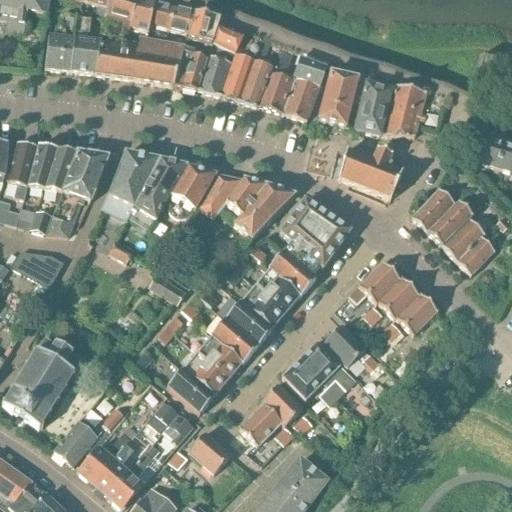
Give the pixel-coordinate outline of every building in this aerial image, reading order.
[(0,0),(0,25),(24,30),(25,17),(45,21),(47,0),(0,0)] [(57,0),(58,1),(81,6),(97,10),(95,19),(103,21),(106,10),(107,0),(57,0)] [(107,0),(106,10),(103,21),(101,29),(102,30),(126,36),(128,32),(129,27),(136,2),(128,0),(107,0)] [(153,6),(136,2),(129,27),(128,32),(147,36),(149,28),(148,28),(153,6)] [(148,28),(149,28),(167,34),(173,11),(153,6),(148,28)] [(193,17),(173,11),(167,34),(188,39),(193,17)] [(218,24),(193,17),(188,39),(187,42),(212,49),(212,48),(211,47),(217,29),(218,24)] [(62,41),(48,40),(44,73),(68,76),(75,20),(59,18),(58,35),(62,35),(62,41)] [(75,20),(68,76),(93,79),(100,45),(89,44),(83,43),(84,37),(89,38),(90,22),(75,20)] [(212,48),(233,58),(235,58),(236,55),(242,41),(217,29),(211,47),(212,48)] [(124,42),(126,36),(102,30),(99,42),(100,42),(100,45),(93,79),(172,91),(184,51),(185,50),(138,41),(138,44),(124,42)] [(233,58),(219,101),(238,106),(261,42),(253,39),(251,45),(242,41),(236,55),(235,58),(233,58)] [(261,42),(238,106),(256,111),(269,76),(282,80),(293,56),(282,51),(274,69),(272,69),(261,66),(263,66),(270,46),(261,42)] [(212,48),(212,49),(206,63),(207,63),(196,95),(219,101),(233,58),(212,48)] [(193,53),(185,50),(184,51),(172,91),(196,95),(207,63),(206,63),(192,58),(193,53)] [(293,81),(318,89),(325,70),(299,62),(297,68),(292,65),(286,82),(292,84),(293,81)] [(269,76),(256,111),(281,118),(292,84),(286,82),(282,80),(269,76)] [(329,77),(317,126),(343,133),(346,133),(348,127),(345,126),(350,107),(355,108),(361,86),(356,84),(329,77)] [(292,84),(281,118),(306,126),(318,89),(293,81),(292,84)] [(354,135),(379,141),(390,94),(366,88),(361,86),(355,108),(361,109),(354,135)] [(394,89),(380,141),(413,142),(418,125),(422,127),(424,121),(419,119),(425,97),(394,89)] [(511,183),(511,151),(485,143),(478,167),(510,177),(509,182),(511,183)] [(23,204),(27,191),(36,150),(16,147),(7,185),(16,188),(13,202),(23,204)] [(27,191),(44,194),(56,153),(36,150),(27,191)] [(51,207),(56,208),(75,157),(56,153),(44,194),(54,195),(51,207)] [(338,183),(387,204),(389,205),(401,177),(386,170),(390,159),(376,153),(371,165),(346,154),(338,183)] [(56,208),(51,220),(45,239),(67,242),(82,203),(89,206),(107,162),(75,157),(56,208)] [(125,226),(131,215),(159,165),(124,158),(107,201),(101,214),(119,223),(125,226)] [(148,236),(167,205),(185,171),(159,165),(131,215),(135,218),(131,225),(148,236)] [(189,220),(194,213),(213,178),(186,170),(185,171),(167,205),(166,210),(167,214),(169,218),(172,221),(176,223),(181,224),(185,223),(189,220)] [(211,224),(224,209),(242,185),(213,178),(194,213),(211,224)] [(261,234),(292,201),(293,201),(242,185),(224,209),(239,221),(232,230),(249,245),(260,234),(261,234)] [(454,208),(438,193),(410,222),(426,237),(454,208)] [(0,226),(15,231),(19,217),(8,214),(11,207),(0,204),(0,226)] [(290,247),(300,256),(326,220),(303,204),(279,237),(290,247)] [(441,252),(468,225),(476,216),(482,210),(479,208),(469,218),(457,206),(455,209),(454,208),(426,237),(441,252)] [(21,213),(19,217),(15,231),(28,235),(34,217),(21,213)] [(45,239),(51,220),(35,216),(34,217),(28,235),(45,239)] [(349,236),(326,220),(300,256),(319,272),(321,274),(349,236)] [(509,229),(501,222),(496,227),(503,234),(509,229)] [(456,268),(480,243),(484,239),(468,225),(441,252),(456,268)] [(480,243),(456,268),(470,280),(494,256),(480,243)] [(125,267),(132,256),(114,245),(107,256),(125,267)] [(290,247),(283,256),(311,281),(319,272),(300,256),(290,247)] [(249,257),(260,266),(266,258),(256,249),(249,257)] [(162,261),(152,254),(146,263),(156,270),(162,261)] [(50,261),(20,256),(10,271),(48,292),(62,267),(50,261)] [(299,302),(315,284),(311,281),(283,256),(267,274),(267,275),(298,301),(299,302)] [(233,273),(241,280),(248,271),(240,265),(233,273)] [(376,307),(399,284),(382,267),(348,301),(356,309),(366,299),(376,309),(377,308),(376,307)] [(241,280),(233,273),(226,283),(234,289),(241,280)] [(285,318),(298,301),(267,275),(254,291),(285,318)] [(174,309),(182,297),(156,280),(148,292),(174,309)] [(400,283),(399,284),(376,307),(377,308),(394,325),(395,323),(417,300),(400,283)] [(285,318),(254,291),(240,307),(271,334),(285,318)] [(200,303),(210,311),(217,304),(207,295),(200,303)] [(395,323),(412,341),(437,317),(419,299),(417,300),(395,323)] [(271,334),(240,307),(239,307),(224,324),(256,352),(271,334)] [(197,318),(193,315),(186,309),(180,316),(191,325),(197,318)] [(361,321),(371,330),(381,320),(372,311),(361,321)] [(166,332),(172,338),(181,328),(175,322),(166,332)] [(256,352),(224,324),(209,342),(210,342),(241,369),(256,352)] [(399,336),(390,327),(380,337),(389,346),(399,336)] [(365,355),(340,330),(323,348),(347,372),(365,355)] [(172,338),(166,332),(157,343),(164,348),(172,338)] [(1,411),(38,433),(39,431),(41,432),(42,431),(40,430),(47,419),(49,420),(50,418),(48,417),(54,406),(56,407),(57,406),(55,405),(62,394),(64,395),(65,393),(63,392),(70,381),(72,382),(73,381),(71,380),(81,363),(44,341),(34,357),(32,356),(31,358),(33,359),(26,370),(25,369),(24,370),(25,371),(19,382),(17,381),(16,383),(18,384),(11,395),(9,393),(8,395),(10,396),(4,407),(2,406),(1,408),(3,409),(1,411)] [(227,385),(241,369),(210,342),(196,358),(227,385)] [(315,347),(298,364),(322,388),(339,371),(315,347)] [(373,353),(360,367),(370,377),(384,364),(373,353)] [(136,367),(143,372),(150,364),(152,362),(145,356),(136,367)] [(213,401),(227,385),(196,358),(182,375),(213,401)] [(280,381),(283,384),(305,406),(322,388),(298,364),(280,381)] [(213,401),(182,375),(181,374),(166,392),(198,420),(214,402),(213,401)] [(335,384),(327,393),(337,403),(345,395),(335,384)] [(378,388),(370,396),(380,406),(388,398),(378,388)] [(262,410),(280,428),(283,432),(284,431),(301,414),(277,390),(259,408),(262,410)] [(337,403),(327,393),(318,401),(329,411),(337,403)] [(158,411),(173,423),(177,418),(163,405),(158,411)] [(256,451),(280,428),(262,410),(238,433),(256,451)] [(81,421),(60,447),(53,456),(72,472),(84,457),(89,461),(98,451),(110,437),(123,421),(114,414),(101,429),(98,426),(101,422),(90,412),(81,421)] [(167,430),(178,439),(172,446),(176,450),(192,431),(177,418),(173,423),(171,426),(167,430)] [(297,436),(307,425),(303,421),(292,432),(297,436)] [(307,425),(297,436),(301,440),(311,429),(307,425)] [(98,451),(89,461),(76,476),(91,489),(135,439),(138,434),(133,429),(131,431),(129,430),(121,439),(105,458),(98,451)] [(284,431),(283,432),(274,441),(281,449),(291,439),(284,431)] [(229,460),(204,438),(187,457),(213,479),(229,460)] [(129,446),(91,489),(106,502),(127,477),(120,470),(136,452),(129,446)] [(134,483),(150,464),(158,454),(151,448),(127,477),(106,502),(117,511),(123,511),(142,490),(134,483)] [(186,464),(177,456),(167,466),(177,475),(186,464)] [(306,511),(326,487),(298,465),(260,511),(306,511)] [(8,511),(30,487),(0,466),(0,511),(8,511)] [(8,511),(32,511),(44,499),(30,487),(8,511)] [(172,511),(150,493),(133,511),(172,511)] [(32,511),(58,511),(44,499),(32,511)]
